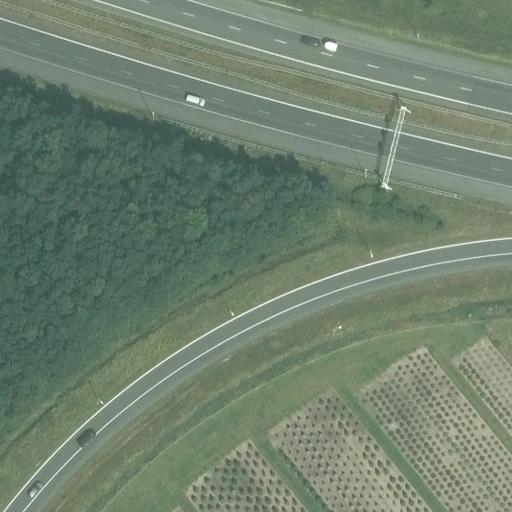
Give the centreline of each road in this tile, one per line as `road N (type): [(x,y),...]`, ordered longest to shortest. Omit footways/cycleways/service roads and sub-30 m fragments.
road 1 (motorway): [(14,511),(123,400),(264,312),(376,269),(511,247)]
road 2 (motorway): [(0,32),(158,84),(511,173)]
road 3 (motorway): [(511,95),(141,0)]
